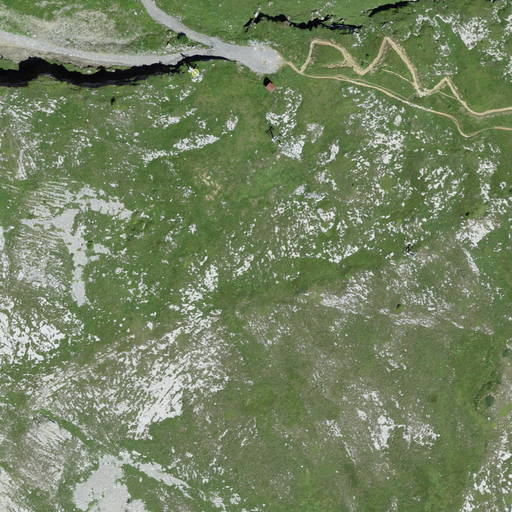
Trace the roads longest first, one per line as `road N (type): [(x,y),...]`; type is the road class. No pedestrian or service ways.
road 1 (track): [(266,59),(79,57),(0,29)]
road 2 (track): [(145,0),(185,32),(266,59)]
